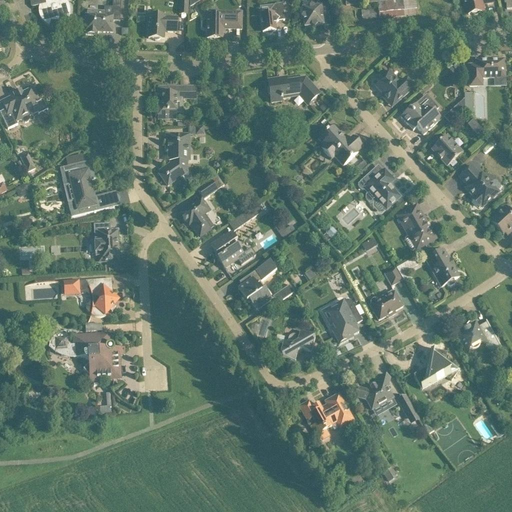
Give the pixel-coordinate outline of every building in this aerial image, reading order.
[(30,0),(31,8),(39,7),(41,11),(39,12),(39,13),(39,15),(39,16),(40,17),(40,18),(41,19),(42,21),(43,22),(44,23),(45,24),(46,25),(48,26),(49,26),(52,18),(56,18),(59,27),(60,26),(62,26),(63,25),(65,24),(66,23),(67,22),(67,21),(68,19),(69,18),(70,16),(70,15),(70,14),(70,13),(70,12),(70,10),(70,8),(70,7),(69,6),(69,4),(68,3),(65,0),(30,0)] [(120,13),(120,0),(112,0),(113,8),(104,8),(104,13),(87,12),(87,16),(86,16),(85,22),(85,32),(87,32),(87,34),(97,35),(97,33),(112,33),(113,22),(120,22),(120,13)] [(189,0),(190,8),(204,0),(189,0)] [(329,18),(327,8),(326,0),(320,0),(315,7),(311,5),(309,8),(302,8),(303,15),(300,18),(304,21),(304,27),(311,27),(314,29),(317,26),(323,25),(323,19),(329,18)] [(345,0),(346,7),(377,3),(378,9),(361,11),(362,21),(379,19),(379,21),(418,16),(415,0),(345,0)] [(494,3),(493,0),(465,0),(466,7),(467,6),(469,15),(472,15),(473,16),(474,17),(476,17),(477,17),(478,17),(479,16),(480,15),(481,14),(481,13),(484,12),(483,5),(494,3)] [(268,14),(260,15),(261,24),(263,34),(265,33),(265,34),(266,35),(268,35),(269,36),(271,35),(272,34),(273,33),(273,32),(276,32),(275,25),(277,22),(284,21),(283,11),(282,4),(275,5),(268,14)] [(242,31),(242,21),(242,13),(216,13),(216,17),(207,17),(207,20),(206,20),(201,23),(201,29),(206,32),(207,32),(207,40),(223,40),(223,30),(242,31)] [(147,21),(147,31),(149,31),(148,39),(152,40),(153,40),(153,41),(154,42),(156,42),(157,42),(158,41),(159,41),(160,40),(164,40),(164,32),(168,32),(168,33),(177,33),(177,23),(177,18),(165,18),(165,17),(147,16),(147,21)] [(450,59),(454,57),(452,53),(448,55),(445,54),(443,55),(442,58),(443,61),(446,62),(449,61),(450,59)] [(504,78),(504,70),(504,60),(476,61),(476,66),(469,66),(470,87),(482,87),(482,79),(504,78)] [(413,88),(412,87),(405,79),(398,86),(393,80),(395,78),(389,72),(381,79),(383,81),(376,88),(383,96),(382,97),(392,108),(408,94),(413,88)] [(307,106),(312,101),(320,95),(307,81),(305,83),(302,79),(286,82),(286,79),(268,82),(271,104),(282,102),(281,99),(299,97),(307,106)] [(197,100),(197,98),(197,88),(158,88),(158,96),(162,96),(162,109),(158,109),(158,120),(176,120),(176,100),(189,100),(197,100)] [(0,104),(3,111),(0,112),(0,114),(8,130),(18,125),(16,123),(21,120),(21,121),(23,123),(26,123),(28,122),(30,119),(29,117),(43,109),(37,98),(33,89),(16,97),(16,96),(15,96),(14,96),(0,103),(0,104)] [(459,116),(464,111),(464,100),(454,110),(459,116)] [(324,104),(319,109),(324,114),(329,109),(324,104)] [(423,136),(431,130),(441,120),(434,112),(433,112),(428,107),(422,112),(416,105),(410,110),(409,110),(400,118),(408,126),(410,124),(414,130),(412,131),(413,132),(417,129),(423,136)] [(473,120),(467,125),(476,136),(482,130),(473,120)] [(320,129),(315,124),(309,129),(314,134),(320,129)] [(204,127),(195,128),(196,137),(204,136),(204,127)] [(344,167),(350,162),(357,155),(356,153),(362,147),(354,138),(347,144),(343,140),(343,139),(333,128),(319,140),(325,147),(322,150),(331,160),(334,157),(344,167)] [(168,187),(176,181),(187,173),(187,162),(190,162),(189,136),(166,136),(166,153),(170,153),(170,165),(158,173),(168,187)] [(447,168),(454,161),(462,154),(447,137),(431,151),(437,157),(437,158),(440,162),(441,161),(447,168)] [(28,173),(35,170),(28,155),(21,159),(28,173)] [(71,218),(98,212),(108,209),(105,195),(92,198),(88,181),(96,180),(91,162),(60,169),(64,187),(70,185),(72,194),(68,195),(70,203),(68,204),(71,218)] [(363,163),(357,168),(361,172),(367,167),(363,163)] [(490,184),(482,174),(479,176),(471,167),(459,178),(468,188),(466,189),(474,199),(472,201),(479,208),(481,206),(483,208),(490,201),(499,193),(498,192),(499,192),(501,190),(501,187),(500,185),(497,183),(495,181),(493,181),(491,183),(490,184)] [(358,185),(358,188),(362,191),(364,191),(367,195),(366,196),(366,200),(369,203),(373,204),(376,201),(381,207),(385,212),(386,211),(392,205),(400,199),(389,186),(391,184),(394,182),(390,178),(384,172),(376,179),(371,174),(363,181),(361,183),(358,185)] [(224,187),(217,177),(197,190),(204,201),(218,191),(224,187)] [(28,184),(16,190),(20,199),(32,193),(28,184)] [(294,192),(288,184),(282,189),(289,196),(294,192)] [(200,238),(208,233),(211,231),(201,218),(209,212),(201,201),(189,209),(181,215),(184,219),(183,219),(185,223),(186,222),(189,226),(191,225),(200,238)] [(416,251),(427,245),(435,240),(430,230),(428,230),(425,225),(427,224),(422,217),(420,218),(414,208),(398,217),(408,236),(407,236),(416,251)] [(511,214),(505,208),(497,215),(498,216),(491,223),(503,236),(505,234),(507,236),(509,234),(511,231),(511,214)] [(234,233),(256,218),(251,210),(229,225),(234,233)] [(98,263),(108,262),(118,262),(117,233),(111,233),(110,224),(100,225),(94,225),(94,235),(98,235),(98,240),(95,240),(95,243),(94,243),(95,255),(96,255),(96,257),(98,257),(98,263)] [(337,233),(333,229),(330,229),(326,232),(326,235),(322,238),(327,243),(330,240),(334,240),(337,237),(337,233)] [(283,241),(290,236),(286,230),(279,235),(283,241)] [(251,249),(243,255),(235,243),(237,241),(232,233),(225,238),(224,237),(210,247),(216,255),(217,255),(219,258),(217,260),(224,270),(238,261),(242,266),(256,256),(251,249)] [(373,239),(362,246),(366,253),(377,247),(373,239)] [(426,260),(441,288),(442,288),(447,285),(448,287),(450,288),(454,286),(455,283),(454,281),(459,278),(443,251),(426,260)] [(414,259),(396,269),(401,278),(407,275),(419,268),(414,259)] [(256,311),(264,306),(272,301),(260,283),(267,279),(267,278),(276,272),(270,262),(247,277),(239,283),(242,287),(238,290),(247,303),(249,301),(256,311)] [(384,276),(391,288),(403,281),(401,278),(396,269),(384,276)] [(312,270),(304,274),(309,281),(316,277),(312,270)] [(99,285),(97,286),(97,281),(87,281),(85,281),(85,282),(86,283),(87,285),(88,288),(89,290),(90,292),(90,294),(91,296),(91,298),(92,300),(92,302),(92,304),(92,306),(92,309),(91,311),(91,313),(90,316),(91,316),(91,317),(92,317),(93,318),(94,318),(95,318),(96,318),(98,318),(99,319),(102,319),(103,318),(106,317),(105,315),(109,311),(112,313),(113,312),(113,311),(114,310),(115,308),(116,307),(114,305),(118,301),(113,297),(112,287),(104,288),(103,286),(102,285),(100,285),(99,285)] [(79,282),(62,283),(64,298),(80,296),(79,282)] [(295,293),(289,286),(273,297),(278,305),(295,293)] [(403,308),(398,299),(394,293),(379,302),(378,300),(376,299),(374,299),(373,299),(371,301),(370,302),(370,304),(371,306),(370,307),(374,313),(379,322),(390,315),(392,316),(395,315),(394,313),(403,308)] [(351,301),(345,304),(343,300),(335,305),(337,307),(330,311),(329,308),(321,312),(329,328),(332,326),(335,331),(333,333),(335,336),(340,345),(353,338),(353,337),(359,334),(356,328),(357,327),(351,317),(358,313),(351,301)] [(501,349),(491,330),(486,322),(485,322),(486,323),(477,328),(475,324),(456,335),(461,343),(467,355),(469,348),(470,348),(471,348),(471,349),(472,349),(473,349),(474,349),(475,348),(476,348),(478,347),(479,346),(479,345),(480,345),(480,344),(481,343),(500,349),(501,349)] [(313,326),(306,324),(304,331),(311,333),(313,326)] [(72,336),(73,346),(71,346),(68,344),(67,333),(64,333),(61,334),(58,335),(55,337),(53,340),(50,344),(49,348),(51,351),(56,354),(60,356),(65,358),(70,359),(74,359),(88,358),(88,365),(83,371),(89,376),(89,379),(119,378),(117,356),(113,356),(111,353),(112,353),(113,352),(113,351),(114,350),(114,349),(114,348),(113,348),(113,346),(112,346),(111,345),(110,345),(109,339),(104,335),(72,336)] [(315,341),(312,336),(300,333),(298,338),(297,336),(295,335),(293,335),(291,336),(289,337),(288,339),(288,341),(288,343),(283,342),(280,355),(282,359),(295,362),(298,353),(302,351),(311,353),(315,341)] [(447,353),(440,352),(431,350),(427,368),(413,376),(418,384),(422,391),(447,378),(452,382),(460,371),(445,360),(447,353)] [(393,399),(387,389),(389,380),(381,378),(378,387),(368,392),(360,390),(357,398),(366,401),(372,411),(393,399)] [(353,422),(344,404),(339,395),(325,403),(327,406),(321,410),(320,409),(320,410),(316,412),(315,412),(310,404),(301,410),(317,439),(318,438),(320,439),(322,439),(324,438),(326,436),(326,434),(327,434),(325,431),(331,428),(330,426),(337,423),(340,429),(353,422)] [(406,397),(397,403),(405,417),(414,412),(406,397)] [(497,423),(493,426),(501,438),(505,435),(497,423)] [(426,426),(424,428),(430,437),(435,434),(434,432),(426,426)] [(391,469),(383,474),(389,483),(397,478),(391,469)]
